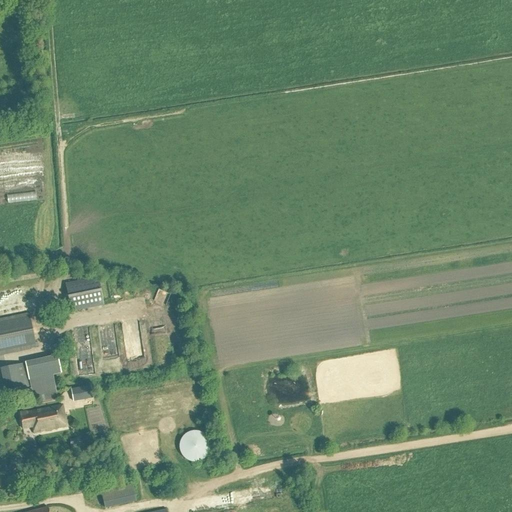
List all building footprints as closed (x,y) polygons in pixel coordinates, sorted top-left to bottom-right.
[(98,278),(66,284),(71,312),(104,305),(98,278)] [(20,307),(20,303),(29,304),(30,295),(15,293),(14,307),(20,307)] [(29,314),(0,320),(0,354),(36,348),(29,314)] [(86,345),(85,330),(74,330),(75,345),(86,345)] [(30,389),(27,374),(25,364),(0,369),(5,392),(5,395),(30,389)] [(70,390),(73,403),(93,399),(90,386),(70,390)] [(66,428),(63,408),(27,414),(26,413),(20,414),(22,429),(33,428),(34,434),(66,428)] [(189,462),(193,463),(198,463),(201,462),(204,460),(206,458),(208,455),(210,452),(210,448),(210,444),(209,441),(207,438),(204,435),(201,433),(198,432),(195,432),(191,432),(188,434),(185,435),(182,438),(180,443),(179,447),(179,450),(180,454),(183,458),(186,460),(189,462)] [(28,445),(30,453),(37,451),(35,444),(28,445)] [(9,459),(11,470),(23,467),(21,457),(9,459)] [(100,492),(104,509),(135,502),(132,485),(100,492)]
